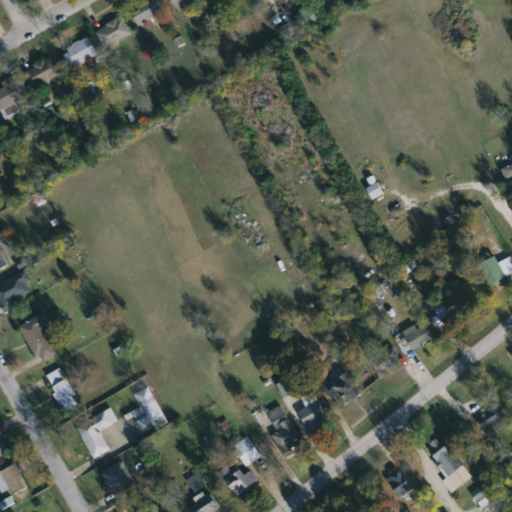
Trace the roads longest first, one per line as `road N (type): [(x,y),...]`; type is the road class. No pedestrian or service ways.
road 1 (tertiary): [(283,511),(511,323)]
road 2 (residential): [(0,368),(82,511)]
